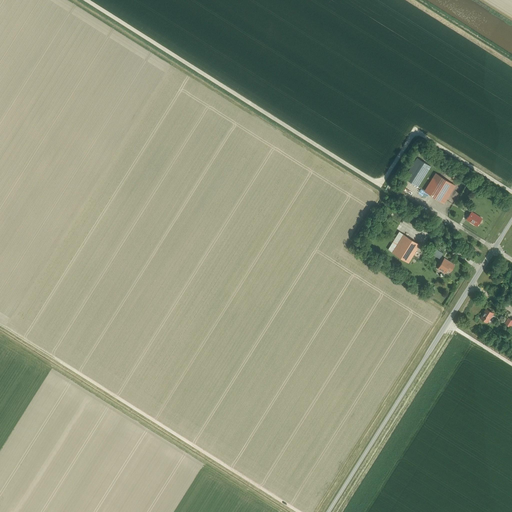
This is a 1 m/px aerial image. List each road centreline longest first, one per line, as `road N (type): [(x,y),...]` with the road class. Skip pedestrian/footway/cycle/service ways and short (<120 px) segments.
road 1 (track): [(511,193),(417,133),(376,183),(84,0)]
road 2 (track): [(0,325),(298,511)]
road 3 (unclassified): [(332,511),(511,220)]
